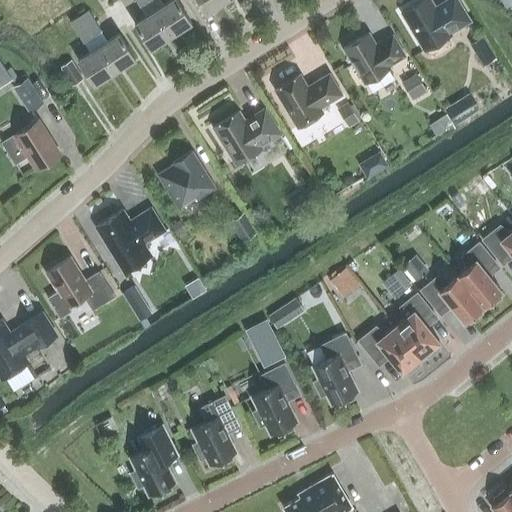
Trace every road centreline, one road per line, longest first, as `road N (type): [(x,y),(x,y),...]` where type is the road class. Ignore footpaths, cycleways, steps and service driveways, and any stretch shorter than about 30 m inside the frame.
road 1 (residential): [(0,259),(174,98),(330,0)]
road 2 (residential): [(193,511),(398,409)]
road 3 (residential): [(398,409),(511,327)]
